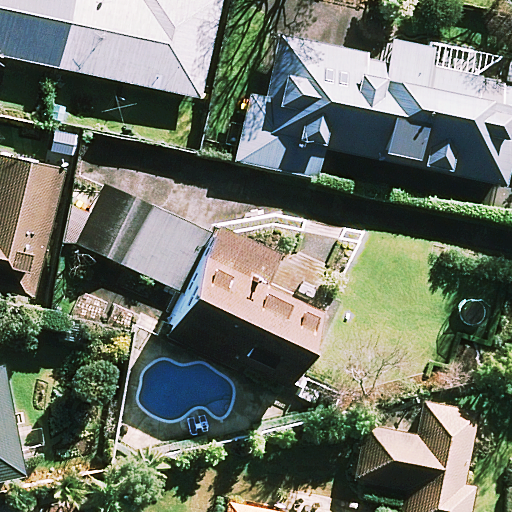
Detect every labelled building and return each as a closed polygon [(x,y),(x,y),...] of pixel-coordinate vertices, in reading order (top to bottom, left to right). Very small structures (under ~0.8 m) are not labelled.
[(0,0),(0,55),(198,98),(219,0),(0,0)] [(379,49),(279,29),(265,97),(246,93),(232,161),(316,178),(322,149),(380,160),(382,152),(419,159),(417,168),(506,186),(511,155),(511,86),(489,81),(493,58),(381,36),(379,49)] [(97,136),(88,159),(127,175),(136,151),(97,136)] [(0,290),(36,298),(63,169),(0,155),(0,290)] [(213,234),(105,186),(79,245),(187,294),(171,330),(290,383),(321,315),(264,289),(279,254),(216,226),(213,234)] [(0,478),(20,474),(0,372),(0,478)] [(475,412),(419,402),(413,440),(363,432),(354,481),(405,489),(401,511),(283,511),(284,511),(226,502),(224,511),(471,511),(476,488),(463,485),(475,412)]
